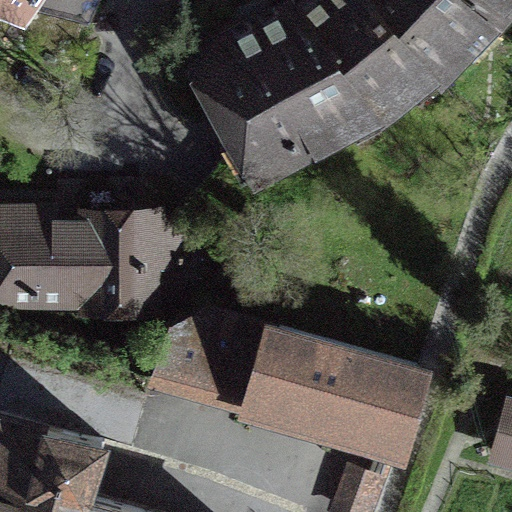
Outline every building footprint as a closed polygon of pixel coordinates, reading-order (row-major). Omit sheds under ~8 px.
[(0,0),(0,12),(2,14),(17,22),(14,37),(78,52),(85,23),(92,24),(100,0),(0,0)] [(434,74),(373,0),(312,0),(304,8),(297,0),(221,0),(244,31),(212,49),(198,63),(236,132),(221,141),(227,154),(195,191),(233,224),(243,222),(272,186),(257,172),(313,142),(317,147),(376,115),(379,119),(434,74)] [(373,0),(434,74),(440,81),(492,24),(491,23),(509,0),(373,0)] [(186,218),(5,220),(5,299),(83,298),(83,300),(147,300),(147,266),(186,266),(186,218)] [(397,441),(418,363),(209,304),(171,322),(154,372),(276,406),(397,441)] [(511,402),(505,427),(499,451),(511,455),(511,402)] [(0,511),(152,511),(88,494),(105,438),(0,409),(0,511)] [(364,511),(380,470),(344,457),(326,508),(336,511),(364,511)]
